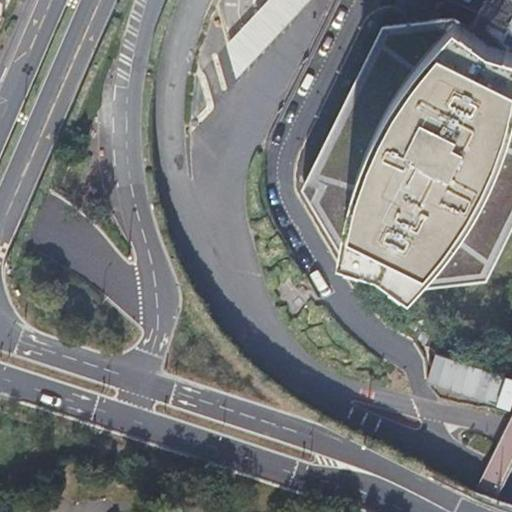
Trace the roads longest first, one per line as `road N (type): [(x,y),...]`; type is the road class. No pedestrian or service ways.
road 1 (residential): [(151,0),(130,65),(124,139),(133,200),(159,270),(161,323)]
road 2 (primary): [(438,511),(350,453),(141,381)]
road 3 (primary): [(128,421),(419,511)]
road 4 (tertiary): [(0,219),(94,0)]
road 5 (residential): [(32,221),(102,267),(161,323)]
road 6 (primary): [(141,381),(0,336)]
road 7 (primary): [(0,380),(128,421)]
road 8 (tertiary): [(52,0),(0,119)]
